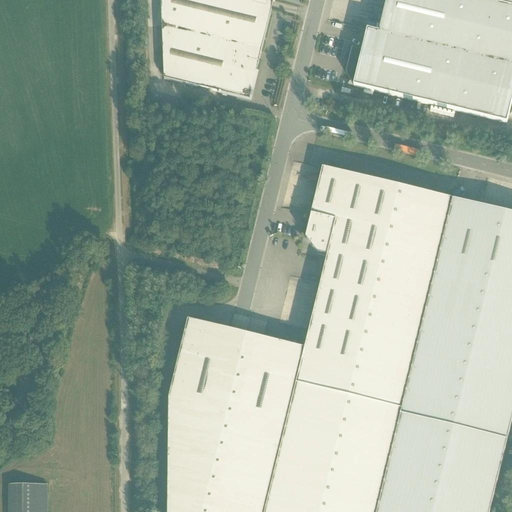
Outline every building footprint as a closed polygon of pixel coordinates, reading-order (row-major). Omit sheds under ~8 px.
[(258,0),(163,0),(165,80),(250,101),(274,4),(258,0)] [(506,123),(511,97),(511,0),(385,0),(377,36),(366,33),(360,54),(351,53),(345,75),(353,86),(506,123)] [(372,511),(448,200),(321,169),(304,237),(315,253),(325,256),(302,352),(186,324),(168,400),(166,511),(372,511)] [(490,511),(511,421),(511,215),(448,200),(372,511),(490,511)] [(56,364),(60,337),(48,336),(45,354),(32,352),(30,370),(46,371),(47,363),(56,364)] [(46,511),(47,487),(10,487),(10,511),(46,511)]
